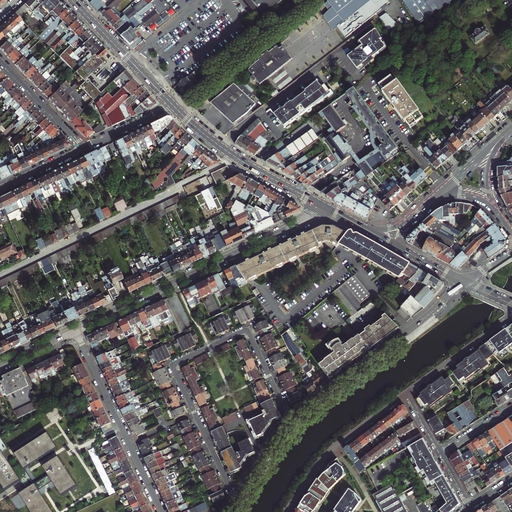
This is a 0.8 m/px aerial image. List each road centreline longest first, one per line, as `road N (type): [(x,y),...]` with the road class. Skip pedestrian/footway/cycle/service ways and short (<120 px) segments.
road 1 (residential): [(289,419),(246,330),(173,364),(238,494)]
road 2 (residential): [(74,330),(324,206)]
road 3 (tertiary): [(463,282),(289,419)]
road 4 (residential): [(161,511),(74,330)]
road 5 (primary): [(172,104),(232,155),(324,206)]
road 6 (residential): [(286,511),(334,447),(405,395)]
road 7 (primary): [(71,0),(172,104)]
road 8 (residential): [(405,395),(511,317)]
road 9 (residential): [(83,147),(0,59)]
